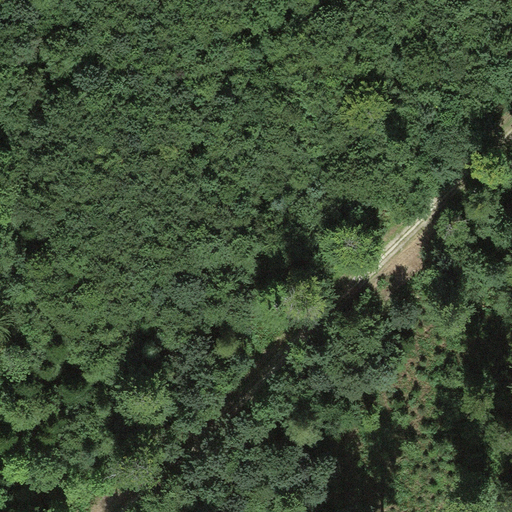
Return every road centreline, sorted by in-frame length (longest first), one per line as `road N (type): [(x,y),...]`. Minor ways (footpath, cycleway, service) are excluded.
road 1 (track): [(124,511),(511,129)]
road 2 (track): [(278,358),(257,262),(285,0)]
